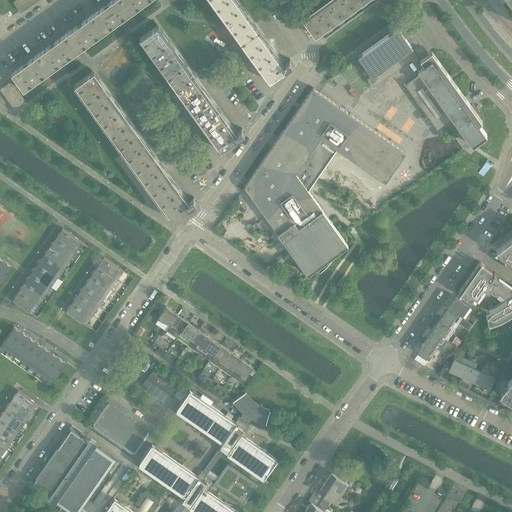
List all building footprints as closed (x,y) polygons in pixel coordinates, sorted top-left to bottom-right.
[(14,0),(13,1),(20,12),(30,5),(29,3),(34,0),(14,0)] [(123,0),(112,0),(93,14),(105,31),(132,11),(123,0)] [(123,0),(132,11),(147,0),(123,0)] [(271,82),(271,83),(280,75),(279,76),(279,75),(286,69),(293,64),(290,59),(283,64),(236,0),(211,0),(270,81),(271,81),(272,82),(271,82)] [(330,0),(308,16),(303,20),(315,36),(365,0),(330,0)] [(105,31),(93,14),(66,33),(78,50),(105,31)] [(223,151),(223,152),(232,145),(232,144),(231,145),(231,144),(245,133),(242,128),(237,132),(235,134),(157,26),(141,38),(222,150),(224,151),(223,151)] [(356,62),(366,77),(368,79),(373,87),(411,60),(422,74),(406,86),(437,129),(453,118),(472,143),(473,145),(487,135),(479,124),(482,120),(432,51),(428,54),(427,54),(426,55),(425,55),(421,59),(405,37),(410,34),(412,32),(413,32),(411,30),(404,35),(399,28),(359,56),(358,56),(360,59),(357,62),(356,62)] [(39,53),(51,70),(78,50),(66,33),(39,53)] [(19,82),(23,87),(24,89),(51,70),(39,53),(12,72),(19,82)] [(175,220),(175,221),(176,220),(184,214),(184,213),(183,214),(183,213),(197,202),(194,197),(189,201),(187,203),(93,72),(76,84),(174,219),(176,220),(175,220)] [(23,87),(19,82),(14,85),(11,81),(11,82),(12,83),(3,89),(13,103),(12,103),(16,108),(25,101),(18,91),(23,87)] [(258,168),(245,187),(262,211),(266,216),(268,220),(291,251),(297,259),(304,270),(308,275),(324,263),(332,258),(332,257),(348,246),(345,241),(330,220),(323,211),(309,191),(336,152),(337,149),(339,150),(386,183),(407,153),(350,113),(339,106),(314,88),(286,128),(272,147),(258,168)] [(478,174),(483,177),(493,163),(492,162),(491,164),(487,162),(488,160),(478,174)] [(56,237),(76,251),(83,242),(63,228),(56,237)] [(76,251),(56,237),(50,246),(70,260),(76,251)] [(511,238),(497,250),(507,257),(511,260),(511,265),(511,266),(511,238)] [(50,246),(44,255),(64,269),(70,260),(50,246)] [(38,264),(58,278),(64,269),(44,255),(38,264)] [(98,266),(118,280),(124,271),(104,257),(98,266)] [(6,262),(0,269),(0,286),(13,267),(6,262)] [(480,262),(458,292),(459,293),(471,301),(472,299),(474,296),(476,298),(477,298),(479,299),(486,289),(503,301),(501,303),(499,304),(497,306),(495,307),(493,308),(489,309),(489,310),(490,312),(487,313),(486,313),(486,314),(489,326),(489,328),(490,328),(500,325),(501,325),(509,320),(510,319),(511,317),(511,288),(502,281),(503,280),(494,274),(493,275),(491,273),(493,270),(480,262)] [(32,273),(52,287),(58,278),(38,264),(32,273)] [(91,275),(111,289),(118,280),(98,266),(91,275)] [(26,281),(46,295),(52,287),(32,273),(26,281)] [(85,284),(105,298),(111,289),(91,275),(85,284)] [(26,281),(19,290),(39,304),(46,295),(26,281)] [(105,298),(85,284),(79,293),(99,307),(105,298)] [(39,304),(19,290),(13,299),(33,313),(39,304)] [(99,307),(79,293),(73,302),(93,316),(99,307)] [(448,308),(460,316),(464,319),(472,308),(477,312),(478,308),(458,294),(456,297),(455,296),(448,308)] [(93,316),(73,302),(66,311),(86,325),(93,316)] [(158,318),(168,326),(177,314),(166,307),(158,318)] [(452,327),(460,316),(448,308),(440,318),(452,327)] [(188,322),(177,314),(168,326),(179,333),(188,322)] [(440,318),(433,329),(444,338),(448,340),(455,330),(452,327),(440,318)] [(188,322),(179,333),(190,341),(198,329),(188,322)] [(1,346),(8,352),(22,332),(14,327),(1,346)] [(198,329),(190,341),(201,348),(209,337),(198,329)] [(433,329),(425,340),(437,348),(437,349),(440,351),(448,340),(444,338),(433,329)] [(8,352),(15,357),(29,337),(22,332),(8,352)] [(153,338),(158,342),(162,336),(157,332),(153,338)] [(29,337),(15,357),(23,362),(37,342),(29,337)] [(201,348),(212,356),(220,344),(209,337),(201,348)] [(437,348),(425,340),(417,351),(429,360),(437,349),(437,348)] [(23,362),(30,367),(44,348),(37,342),(23,362)] [(220,344),(212,356),(223,364),(231,352),(220,344)] [(30,367),(38,372),(52,353),(44,348),(30,367)] [(157,352),(164,357),(167,353),(160,348),(157,352)] [(442,358),(448,361),(454,351),(448,348),(442,358)] [(242,360),(231,352),(223,364),(233,371),(242,360)] [(38,372),(45,378),(59,358),(52,353),(38,372)] [(167,353),(164,357),(171,362),(174,357),(167,353)] [(450,369),(463,375),(468,366),(462,363),(463,361),(464,358),(456,355),(450,369)] [(59,358),(45,378),(53,383),(67,363),(59,358)] [(242,360),(233,371),(245,380),(253,368),(242,360)] [(463,375),(477,381),(481,371),(476,369),(475,369),(476,367),(477,364),(470,361),(468,366),(463,375)] [(483,367),(481,371),(477,381),(490,387),(495,378),(494,377),(488,375),(491,370),(483,367)] [(147,379),(173,397),(180,386),(154,369),(147,379)] [(202,372),(196,380),(207,387),(212,379),(202,372)] [(504,388),(500,392),(508,397),(508,398),(509,398),(511,399),(511,375),(508,382),(506,384),(504,387),(504,388)] [(218,384),(213,391),(218,395),(223,388),(218,384)] [(12,400),(32,414),(38,404),(18,390),(12,400)] [(248,423),(252,418),(255,419),(259,421),(262,422),(267,424),(270,411),(267,409),(263,408),(260,406),(256,404),(254,402),(250,399),(248,396),(245,393),(234,401),(236,404),(239,407),(242,410),(244,412),(241,418),(239,417),(236,422),(237,422),(236,423),(231,420),(190,391),(190,390),(180,404),(177,409),(178,409),(179,408),(183,411),(183,412),(184,412),(188,415),(188,416),(189,415),(193,419),(193,420),(194,419),(198,422),(198,423),(199,422),(203,426),(203,427),(204,426),(209,429),(208,430),(209,430),(214,433),(213,434),(214,434),(214,433),(219,436),(218,437),(219,437),(219,436),(224,440),(223,441),(224,441),(220,446),(221,447),(203,472),(202,471),(198,476),(199,476),(199,477),(152,445),(153,445),(152,444),(139,463),(140,463),(140,462),(140,463),(141,462),(146,465),(145,466),(146,466),(150,469),(150,470),(151,469),(156,472),(155,473),(156,474),(156,473),(161,476),(160,477),(161,477),(161,476),(166,479),(165,480),(166,481),(166,480),(171,483),(171,484),(172,483),(176,486),(175,487),(176,488),(177,487),(181,490),(181,491),(182,490),(186,493),(186,494),(186,495),(182,500),(183,500),(174,511),(133,511),(115,499),(115,498),(104,511),(180,511),(186,503),(191,506),(192,505),(197,509),(196,510),(197,509),(201,511),(237,511),(203,488),(204,487),(207,483),(208,482),(209,484),(213,479),(206,474),(224,449),(228,452),(229,452),(229,451),(234,455),(233,455),(234,456),(234,455),(239,458),(238,459),(239,459),(239,458),(244,462),(243,462),(244,463),(244,462),(249,465),(249,466),(250,465),(254,469),(253,469),(254,470),(255,469),(259,472),(259,473),(260,473),(265,476),(264,477),(265,477),(264,477),(265,478),(278,459),(277,459),(254,443),(241,434),(245,428),(247,429),(250,424),(248,423)] [(226,394),(223,398),(230,404),(234,399),(226,394)] [(32,414),(12,400),(6,408),(26,422),(32,414)] [(0,416),(0,417),(19,431),(26,422),(6,408),(0,416)] [(0,430),(13,440),(19,431),(0,417),(0,430)] [(59,448),(38,478),(37,478),(33,484),(51,497),(49,500),(55,504),(57,501),(72,511),(77,511),(88,497),(92,500),(93,500),(111,474),(110,474),(106,471),(114,459),(95,445),(93,447),(89,444),(90,442),(72,429),(58,448),(59,448)] [(0,430),(0,444),(7,449),(13,440),(0,430)] [(245,504),(258,485),(257,483),(228,463),(227,463),(214,482),(214,484),(243,504),(245,504)] [(325,482),(340,492),(347,483),(332,473),(325,482)] [(325,482),(315,497),(328,506),(332,500),(334,501),(340,492),(325,482)] [(23,502),(32,508),(37,501),(27,495),(24,500),(23,502)] [(140,508),(147,511),(153,500),(146,497),(140,508)] [(305,511),(325,511),(324,511),(328,506),(315,497),(305,511)]
